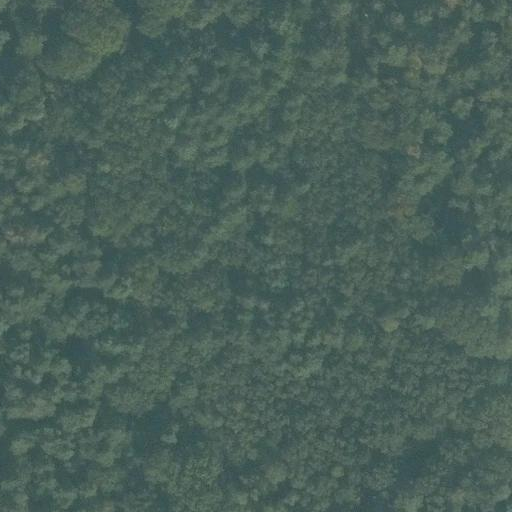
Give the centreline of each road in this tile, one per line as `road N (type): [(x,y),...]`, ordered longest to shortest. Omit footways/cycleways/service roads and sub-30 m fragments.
road 1 (track): [(213,511),(0,89)]
road 2 (track): [(345,511),(511,367)]
